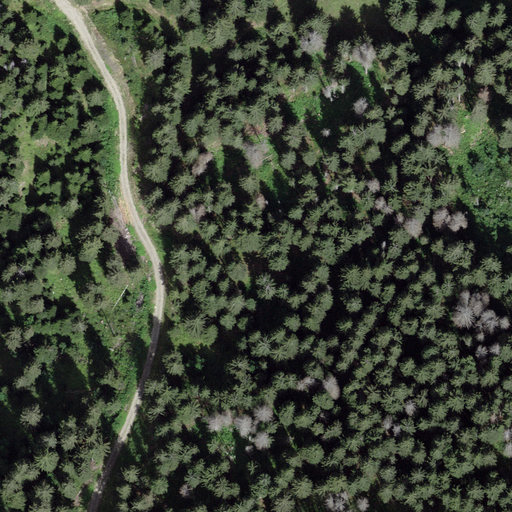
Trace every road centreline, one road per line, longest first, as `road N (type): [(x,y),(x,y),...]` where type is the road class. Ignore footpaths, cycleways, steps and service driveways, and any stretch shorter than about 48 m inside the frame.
road 1 (track): [(94,511),(161,323),(152,245)]
road 2 (track): [(152,245),(119,176),(110,82),(62,0)]
